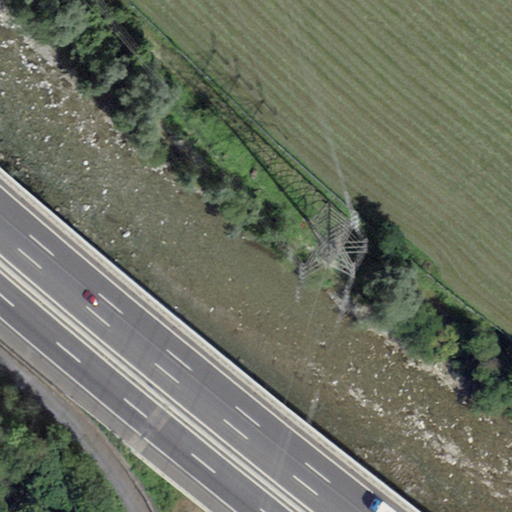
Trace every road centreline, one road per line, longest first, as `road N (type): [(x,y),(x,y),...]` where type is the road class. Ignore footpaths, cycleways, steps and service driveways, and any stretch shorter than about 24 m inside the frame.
road 1 (motorway): [(339,511),(0,234)]
road 2 (motorway): [(0,296),(261,511)]
road 3 (unclassified): [(0,360),(90,442),(139,511)]
